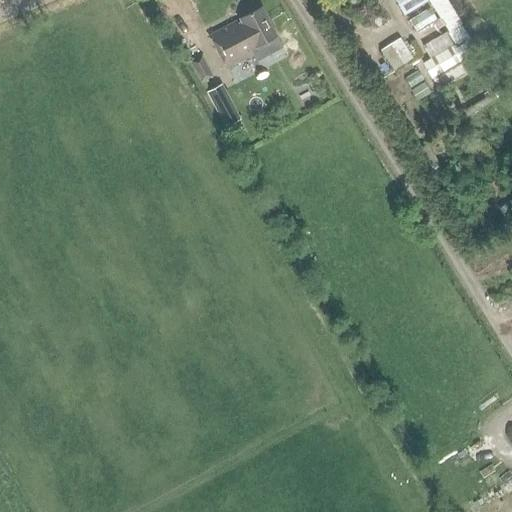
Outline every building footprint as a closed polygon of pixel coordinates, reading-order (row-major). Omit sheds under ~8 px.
[(394,0),(404,14),(427,0),(394,0)] [(429,0),(440,17),(444,25),(447,30),(422,45),(431,59),(423,63),(432,77),(475,51),(443,0),(429,0)] [(254,47),(276,35),(261,7),(239,19),(239,21),(209,36),(226,68),(253,54),(254,55),(257,54),(254,47)] [(429,9),(409,21),(416,31),(435,19),(429,9)] [(380,50),(393,70),(412,58),(400,38),(380,50)] [(418,71),(405,79),(410,88),(423,80),(418,71)] [(463,111),(467,117),(495,100),(491,94),(463,111)] [(439,165),(426,144),(412,153),(424,174),(439,165)] [(511,224),(511,199),(498,209),(510,226),(511,224)]
